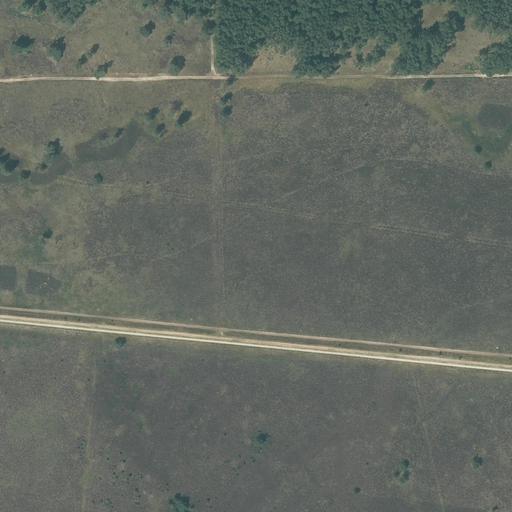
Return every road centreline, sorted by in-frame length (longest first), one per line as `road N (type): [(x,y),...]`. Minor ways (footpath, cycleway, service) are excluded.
road 1 (track): [(0,317),(511,367)]
road 2 (unknown): [(0,308),(511,357)]
road 3 (track): [(0,81),(213,77),(212,0)]
